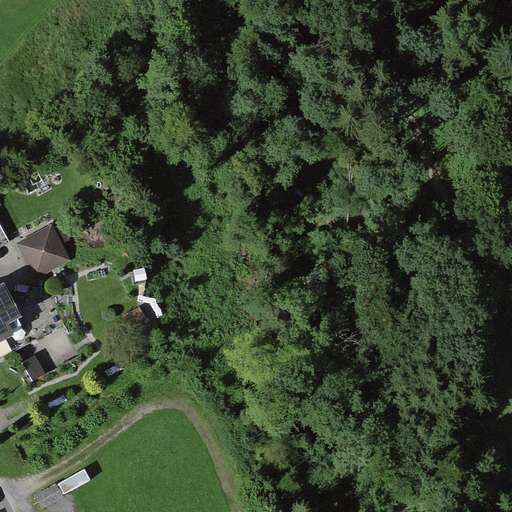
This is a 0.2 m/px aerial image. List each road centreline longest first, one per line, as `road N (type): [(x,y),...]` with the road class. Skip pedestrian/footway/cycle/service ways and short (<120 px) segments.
road 1 (track): [(511,498),(488,438),(432,203),(363,0)]
road 2 (track): [(238,511),(202,427),(169,405),(127,421),(0,503)]
